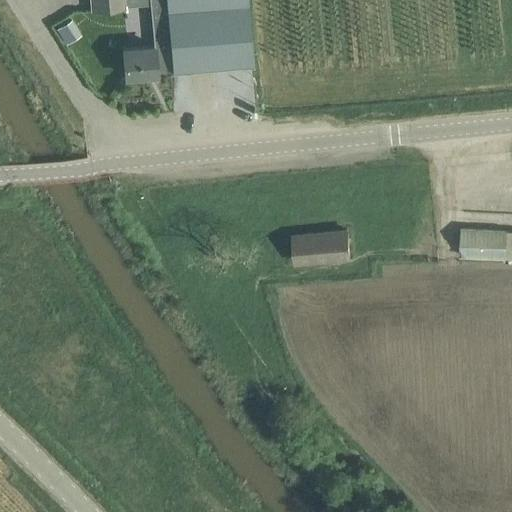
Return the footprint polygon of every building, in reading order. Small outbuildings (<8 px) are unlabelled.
[(92,0),(93,9),(125,6),(124,0),(92,0)] [(158,71),(174,69),(165,0),(149,0),(154,45),(123,47),(126,75),(158,72),(158,71)] [(165,0),(174,69),(253,62),(247,0),(165,0)] [(66,22),(57,28),(66,43),(75,37),(66,22)] [(505,229),(463,227),(462,254),(504,256),(505,229)] [(350,255),(349,249),(347,229),(293,234),(296,260),(350,255)]
